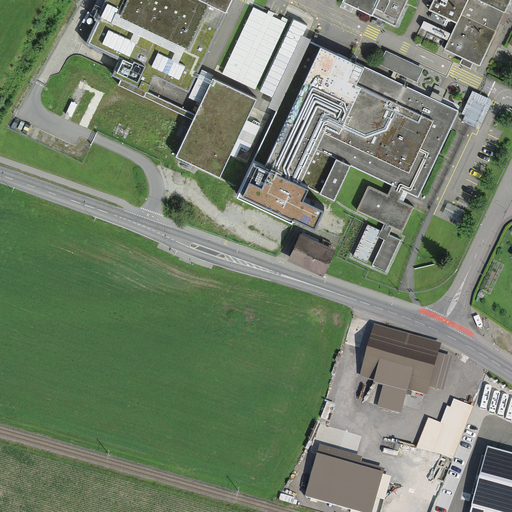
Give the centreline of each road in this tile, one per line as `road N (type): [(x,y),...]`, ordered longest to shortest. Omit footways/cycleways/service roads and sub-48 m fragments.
road 1 (primary): [(0,172),(438,330)]
road 2 (residential): [(438,330),(511,178)]
